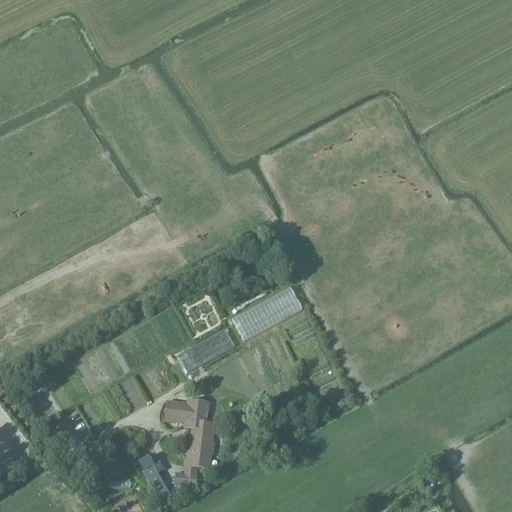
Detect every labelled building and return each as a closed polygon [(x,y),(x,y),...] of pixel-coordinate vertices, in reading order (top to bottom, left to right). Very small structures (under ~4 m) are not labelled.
[(289,289),(231,320),(237,332),(296,300),(289,289)] [(296,300),(238,332),(244,343),(302,312),(296,300)] [(177,358),(186,374),(204,365),(234,348),(224,331),(192,349),(177,358)] [(333,410),(335,414),(348,405),(345,401),(341,401),(333,406),(333,408),(334,410),(333,410)] [(188,443),(185,468),(184,468),(183,476),(175,475),(174,487),(195,490),(198,470),(209,471),(211,457),(213,457),(214,444),(212,444),(215,426),(207,425),(207,422),(206,422),(207,415),(208,415),(209,404),(186,402),(185,406),(166,404),(163,423),(184,426),(183,430),(191,431),(190,443),(188,443)] [(42,462),(33,450),(28,453),(26,462),(30,467),(34,468),(42,462)] [(147,459),(137,465),(160,504),(170,499),(170,498),(157,475),(164,471),(154,455),(147,459)] [(110,465),(108,467),(110,469),(111,473),(122,466),(119,460),(117,461),(110,465)] [(129,480),(109,482),(110,490),(130,488),(129,480)]
